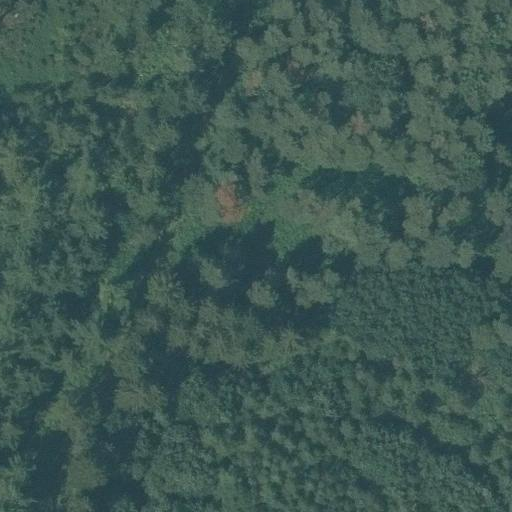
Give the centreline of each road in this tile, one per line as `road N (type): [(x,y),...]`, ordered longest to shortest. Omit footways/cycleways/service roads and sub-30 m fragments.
road 1 (track): [(44,511),(250,0)]
road 2 (track): [(170,198),(0,130)]
